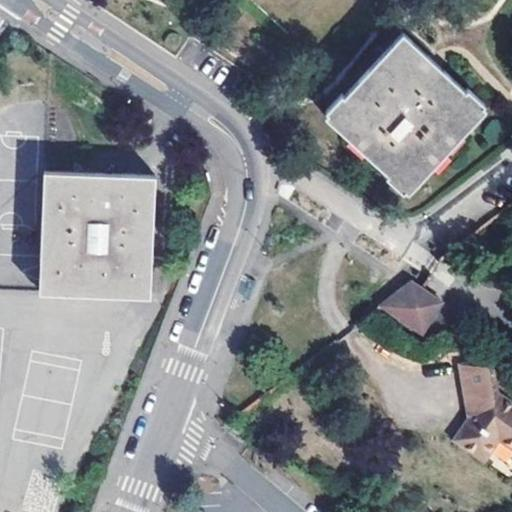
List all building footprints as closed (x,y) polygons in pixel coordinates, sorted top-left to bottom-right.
[(454,80),(401,30),(345,92),(342,90),(324,108),(326,111),(324,114),(387,171),(384,174),(401,190),(403,187),(407,190),(484,109),(481,106),(484,101),(465,84),(462,88),(454,80)] [(43,169),(38,292),(148,296),(154,174),(43,169)] [(381,304),(420,332),(440,303),(421,289),(411,281),(381,304)] [(475,406),(464,421),(449,440),(477,463),(493,443),(511,458),(511,409),(488,390),(492,385),(490,361),(457,366),(460,395),(475,406)] [(460,395),(464,421),(475,406),(460,395)]
